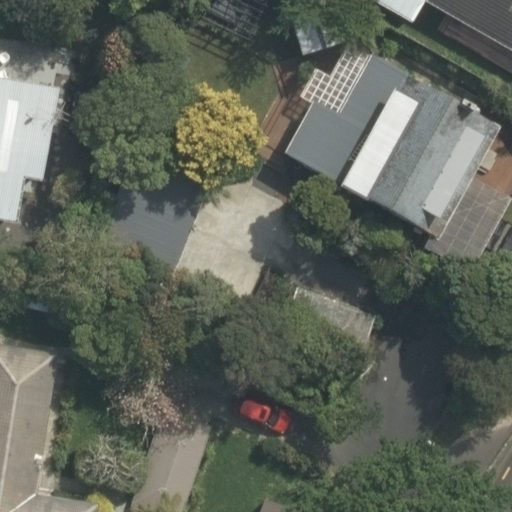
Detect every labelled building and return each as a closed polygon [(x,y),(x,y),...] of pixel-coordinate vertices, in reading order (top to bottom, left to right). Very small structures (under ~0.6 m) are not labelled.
[(511,56),(511,0),(365,0),(408,25),(422,2),(511,56)] [(300,56),(339,44),(327,5),(288,16),(300,56)] [(335,187),(434,243),(498,130),(372,58),(333,126),(361,141),(335,187)] [(0,222),(16,226),(24,180),(42,183),(57,94),(0,84),(0,222)] [(164,209),(181,162),(134,145),(117,193),(164,209)] [(282,339),(358,364),(373,317),(297,293),(282,339)] [(0,351),(0,511),(97,511),(38,501),(63,363),(0,351)] [(129,508),(139,511),(180,511),(209,424),(162,408),(129,508)]
